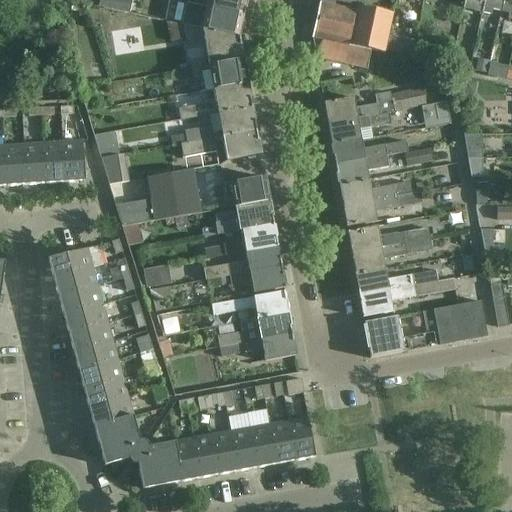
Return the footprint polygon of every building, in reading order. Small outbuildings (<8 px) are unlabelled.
[(0,0),(0,6),(17,9),(18,0),(0,0)] [(133,2),(124,0),(99,0),(98,8),(130,14),(133,2)] [(205,0),(204,9),(243,19),(246,0),(205,0)] [(483,0),(465,0),(463,10),(481,14),(483,0)] [(503,0),(483,0),(481,14),(491,16),(492,10),(501,12),(503,0)] [(511,0),(503,0),(501,12),(509,14),(508,19),(511,20),(511,0)] [(243,19),(204,9),(186,5),(184,16),(202,20),(199,30),(239,39),(243,19)] [(339,9),(319,5),(311,39),(347,47),(355,13),(339,9)] [(356,7),(355,13),(347,47),(370,51),(381,54),(390,14),(356,7)] [(181,26),(166,22),(170,43),(184,42),(204,38),(209,66),(243,62),(239,39),(199,30),(181,26)] [(347,47),(311,39),(316,59),(366,70),(370,51),(347,47)] [(467,60),(453,57),(450,68),(465,71),(467,60)] [(247,86),(243,62),(209,66),(171,73),(173,82),(197,78),(197,82),(203,81),(205,93),(214,91),(247,86)] [(508,68),(489,64),(487,77),(505,81),(508,68)] [(252,111),(247,86),(214,91),(217,110),(209,111),(208,105),(179,110),(181,122),(209,117),(252,111)] [(421,89),(390,95),(390,94),(374,96),(376,105),(355,108),(354,99),(323,105),(327,127),(378,117),(388,115),(393,114),(393,112),(424,106),(421,89)] [(447,104),(435,106),(438,122),(450,120),(447,104)] [(73,116),(72,108),(59,109),(60,116),(73,116)] [(53,117),(53,109),(40,110),(41,117),(53,117)] [(41,117),(40,110),(28,110),(28,118),(41,117)] [(15,119),(15,111),(2,112),(2,119),(15,119)] [(256,134),(252,111),(209,117),(211,128),(184,132),(185,135),(170,138),(172,147),(184,145),(256,134)] [(388,115),(378,117),(327,127),(331,148),(361,142),(372,140),(370,131),(391,127),(388,115)] [(260,156),(256,134),(184,145),(186,158),(217,153),(216,145),(223,144),(226,162),(260,156)] [(482,136),(464,136),(468,160),(482,160),(482,136)] [(362,150),(361,142),(331,148),(335,168),(387,158),(386,157),(408,154),(406,143),(362,150)] [(82,143),(64,144),(66,184),(84,183),(82,143)] [(66,184),(64,144),(44,145),(46,186),(66,184)] [(46,186),(44,145),(24,147),(27,187),(46,186)] [(27,187),(24,147),(5,148),(8,188),(27,187)] [(429,150),(404,155),(406,169),(432,164),(429,150)] [(103,160),(111,186),(131,182),(127,155),(103,160)] [(388,169),(387,158),(335,168),(338,189),(368,183),(366,173),(388,169)] [(483,179),(482,160),(468,160),(471,179),(483,179)] [(150,201),(116,207),(123,228),(199,215),(192,172),(147,179),(150,201)] [(268,202),(264,178),(223,186),(225,198),(232,197),(234,207),(268,202)] [(370,191),(368,183),(338,189),(342,208),(412,195),(409,184),(370,191)] [(421,205),(420,194),(412,195),(342,208),(346,229),(376,224),(374,214),(421,205)] [(273,227),(268,202),(234,207),(237,220),(215,223),(216,228),(201,231),(203,239),(241,232),(273,227)] [(511,208),(496,209),(496,222),(511,222),(511,208)] [(277,247),(273,227),(241,232),(243,242),(223,245),(224,247),(204,251),(206,261),(226,258),(226,256),(245,253),(277,247)] [(376,228),(366,230),(346,234),(351,256),(430,242),(428,229),(402,235),(378,239),(376,228)] [(118,241),(111,243),(114,256),(122,253),(118,241)] [(432,252),(430,242),(351,256),(354,277),(383,272),(382,262),(406,258),(432,252)] [(281,268),(277,247),(245,253),(247,262),(228,265),(228,266),(204,271),(205,282),(209,281),(208,280),(281,268)] [(92,269),(87,250),(47,261),(53,279),(92,269)] [(130,279),(126,266),(118,269),(122,281),(130,279)] [(285,289),(281,268),(208,280),(209,281),(210,290),(231,286),(232,288),(251,284),(253,295),(285,289)] [(97,287),(92,269),(53,279),(58,298),(97,287)] [(385,281),(383,272),(354,277),(358,298),(437,283),(435,273),(410,277),(410,276),(385,281)] [(133,291),(130,279),(122,281),(126,293),(133,291)] [(455,292),(453,281),(437,283),(358,298),(362,319),(390,314),(389,303),(414,299),(455,292)] [(490,287),(497,329),(509,327),(502,285),(490,287)] [(102,306),(97,287),(58,298),(63,316),(102,306)] [(171,298),(169,288),(149,292),(156,313),(166,311),(163,300),(171,298)] [(283,293),(264,297),(211,306),(213,317),(237,313),(237,314),(254,311),(255,320),(287,315),(287,312),(289,310),(288,305),(285,303),(283,293)] [(141,315),(137,303),(130,305),(134,318),(141,315)] [(480,303),(428,313),(422,314),(426,336),(432,335),(435,348),(486,338),(480,303)] [(107,324),(102,306),(63,316),(68,335),(107,324)] [(145,328),(141,315),(134,318),(137,330),(145,328)] [(287,316),(287,315),(255,320),(257,332),(242,334),(217,338),(219,348),(291,335),(289,326),(291,323),(290,318),(287,316)] [(370,360),(435,348),(432,335),(426,336),(401,341),(396,318),(363,324),(370,360)] [(112,343),(107,324),(68,335),(73,354),(112,343)] [(292,344),(291,335),(219,348),(221,359),(262,352),(264,363),(294,357),(294,354),(296,352),(295,346),(292,344)] [(150,344),(148,337),(135,341),(137,348),(150,344)] [(117,361),(112,343),(73,354),(78,372),(117,361)] [(152,351),(150,344),(137,348),(139,355),(152,351)] [(124,359),(117,361),(78,372),(83,391),(122,380),(129,378),(124,359)] [(157,369),(155,362),(143,365),(145,373),(157,369)] [(160,376),(157,369),(145,373),(147,380),(160,376)] [(127,398),(122,380),(83,391),(88,409),(127,398)] [(301,380),(292,382),(285,383),(288,397),(303,394),(301,380)] [(282,397),(280,384),(273,386),(275,399),(282,397)] [(165,393),(163,386),(150,389),(152,397),(165,393)] [(270,399),(268,387),(261,388),(263,401),(270,399)] [(263,401),(261,388),(254,389),(256,402),(263,401)] [(167,400),(165,393),(152,397),(155,404),(167,400)] [(232,406),(230,394),(222,395),(225,408),(232,406)] [(225,408),(222,395),(215,396),(217,409),(225,408)] [(213,410),(211,397),(203,398),(206,411),(213,410)] [(132,417),(127,398),(88,409),(93,428),(132,417)] [(206,411),(203,398),(196,400),(198,413),(206,411)] [(194,413),(192,401),(185,402),(187,415),(194,413)] [(187,415),(185,402),(177,403),(180,416),(187,415)] [(139,442),(132,417),(93,428),(104,467),(129,460),(139,442)] [(314,459),(307,419),(288,423),(295,463),(314,459)] [(295,463),(288,423),(269,426),(276,466),(295,463)] [(276,466),(269,426),(250,430),(257,470),(276,466)] [(257,470),(250,430),(231,433),(238,473),(257,470)] [(238,473),(231,433),(212,437),(219,476),(238,473)] [(219,476),(212,437),(193,440),(200,480),(219,476)] [(200,480),(193,440),(174,443),(182,483),(200,480)] [(182,483),(174,443),(149,448),(137,465),(142,491),(182,483)]
